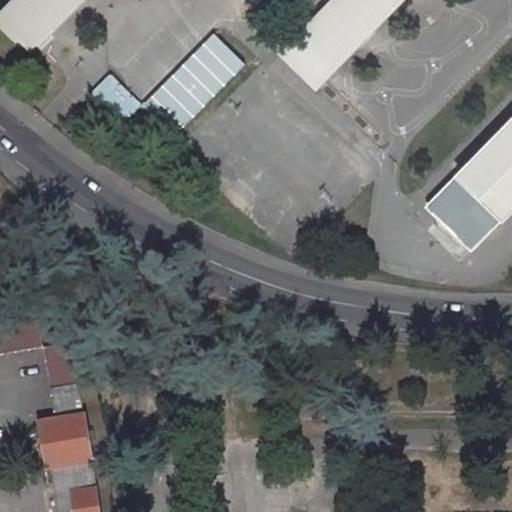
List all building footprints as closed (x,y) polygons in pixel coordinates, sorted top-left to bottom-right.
[(12,0),(0,13),(0,21),(29,52),(80,0),(12,0)] [(325,0),(274,52),(304,85),(388,0),(325,0)] [(214,32),(143,105),(174,136),(246,63),(214,32)] [(511,116),(425,203),(468,247),(511,203),(511,116)] [(0,355),(46,348),(41,320),(0,326),(0,355)] [(43,420),(51,470),(54,469),(60,511),(98,511),(79,386),(82,385),(75,344),(46,348),(57,418),(43,420)]
